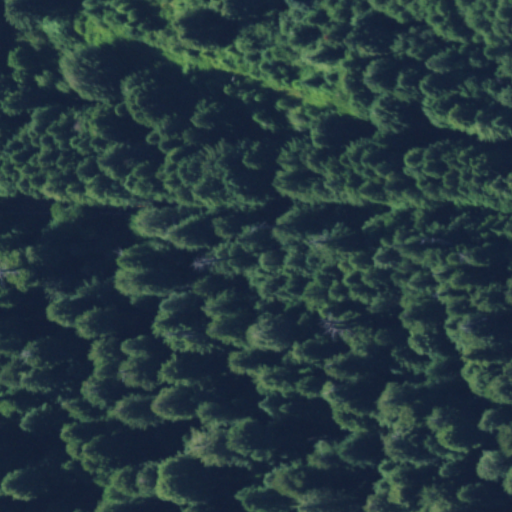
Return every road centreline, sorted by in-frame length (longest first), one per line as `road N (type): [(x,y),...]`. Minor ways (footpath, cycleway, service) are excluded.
road 1 (tertiary): [(511,206),(0,213)]
road 2 (track): [(238,213),(222,147),(177,72),(104,21),(4,0)]
